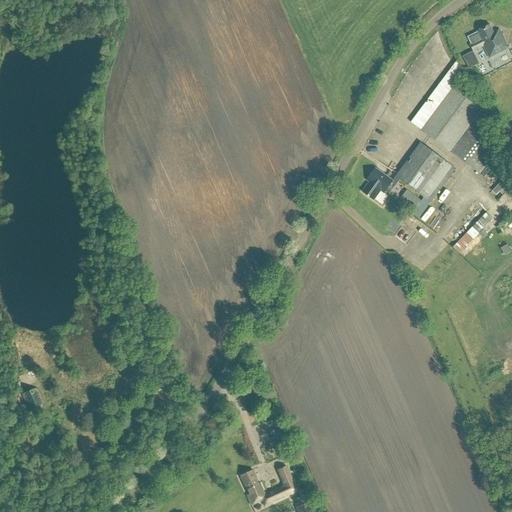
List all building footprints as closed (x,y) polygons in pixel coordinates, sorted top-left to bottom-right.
[(490,26),(478,32),(467,38),(470,45),(474,53),(483,48),(489,59),(509,49),(500,31),(494,34),(490,26)] [(508,53),(502,54),(506,65),(511,63),(508,53)] [(443,70),(404,124),(414,131),(454,78),(443,70)] [(482,108),(453,87),(421,130),(480,174),(497,150),(479,112),(482,108)] [(421,201),(415,210),(392,244),(396,251),(430,203),(455,169),(421,143),(396,178),(424,198),(422,201),(421,201)] [(503,164),(497,151),(480,174),(490,181),(503,164)] [(368,180),(369,181),(368,182),(367,182),(364,187),(371,192),(375,187),(374,187),(375,185),(385,192),(393,181),(387,176),(386,177),(375,169),(368,180)] [(492,192),(497,196),(499,194),(502,197),(503,195),(511,186),(511,182),(511,181),(509,183),(505,179),(492,192)] [(415,210),(421,201),(407,191),(401,200),(415,210)] [(503,205),(508,200),(503,195),(502,197),(499,200),(503,205)] [(482,211),(422,276),(407,261),(401,267),(406,271),(402,275),(420,292),(490,218),(482,211)] [(451,338),(437,344),(439,349),(445,346),(446,349),(455,345),(451,338)] [(44,405),(37,390),(21,396),(28,412),(44,405)] [(266,499),(268,505),(297,491),(286,466),(279,469),(286,485),(267,493),(264,494),(259,484),(258,485),(255,479),(256,479),(252,470),(240,476),(246,490),(247,490),(249,494),(246,496),(251,506),(266,499)]
